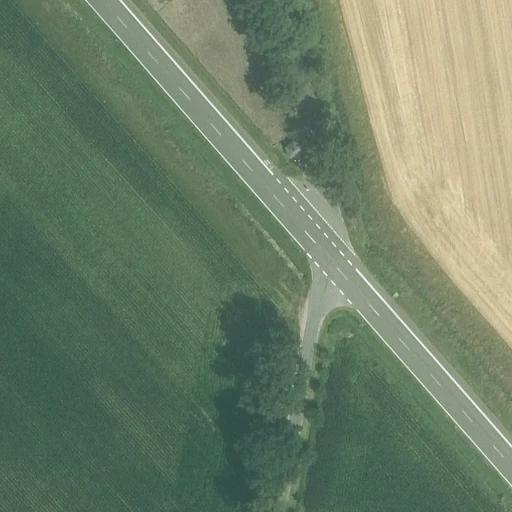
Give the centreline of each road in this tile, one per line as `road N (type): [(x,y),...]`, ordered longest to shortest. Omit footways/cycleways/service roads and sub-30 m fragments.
road 1 (secondary): [(324,252),(101,0)]
road 2 (secondary): [(511,467),(324,252)]
road 3 (unclassified): [(324,252),(279,511)]
road 4 (unclassified): [(279,0),(317,147),(324,252)]
